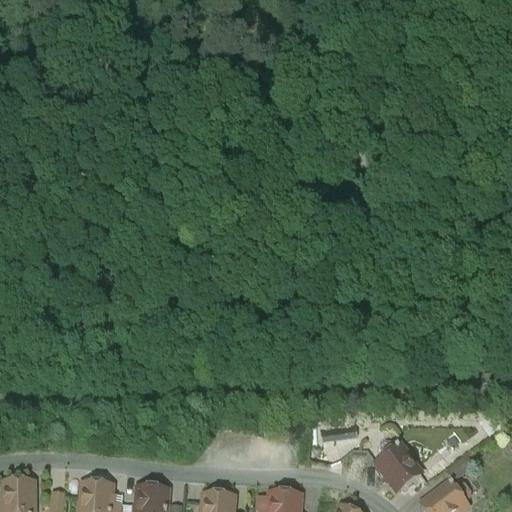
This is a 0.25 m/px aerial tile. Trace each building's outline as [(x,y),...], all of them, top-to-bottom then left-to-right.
[(400,451),(398,451),(397,450),(395,452),(396,453),(394,454),(391,449),(385,448),(378,454),(377,459),(381,464),(376,468),(397,497),(421,479),(410,465),(412,464),(403,452),(402,453),(400,451)] [(33,511),(33,486),(3,487),(3,504),(1,504),(1,511),(33,511)] [(109,511),(112,490),(82,488),(80,506),(78,505),(77,511),(109,511)] [(453,490),(451,488),(450,489),(449,488),(421,509),(423,511),(466,511),(467,511),(463,506),(468,502),(469,497),(464,490),(458,489),(453,493),(452,491),(453,490)] [(165,511),(167,495),(137,492),(136,510),(134,510),(133,511),(165,511)] [(61,511),(63,497),(52,497),(51,511),(61,511)] [(298,511),(300,500),(270,498),(268,511),(298,511)] [(232,511),(233,502),(204,499),(202,511),(232,511)]
